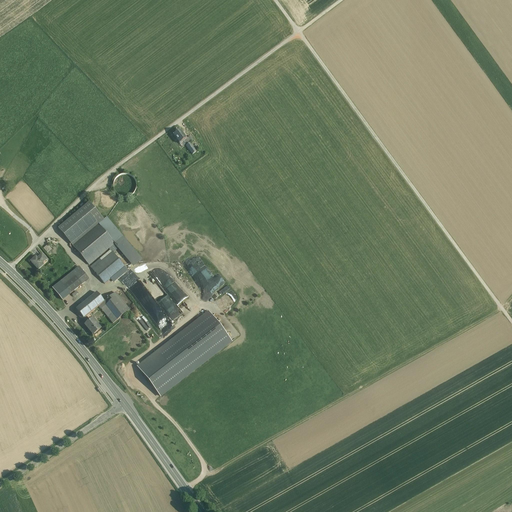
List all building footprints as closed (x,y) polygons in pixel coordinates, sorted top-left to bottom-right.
[(186,139),(180,131),(174,135),(180,144),(186,139)] [(196,152),(190,143),(186,146),(192,155),(196,152)] [(125,196),(133,196),(133,180),(126,180),(126,182),(129,182),(129,186),(125,186),(125,189),(125,196)] [(89,203),(58,229),(71,245),(89,266),(114,245),(133,267),(142,260),(106,218),(104,221),(89,203)] [(45,248),(49,253),(53,250),(49,244),(45,248)] [(112,253),(92,270),(104,285),(125,268),(112,253)] [(32,262),(38,269),(48,261),(41,254),(32,262)] [(79,267),(52,289),(62,301),(89,280),(79,267)] [(134,294),(140,289),(135,284),(130,289),(134,294)] [(98,307),(104,302),(96,293),(76,309),(83,319),(98,307)] [(130,310),(116,293),(104,302),(98,307),(112,324),(130,310)] [(208,313),(137,368),(161,399),(232,344),(208,313)] [(96,325),(92,320),(85,326),(88,330),(90,333),(91,332),(93,336),(100,330),(96,325)]
